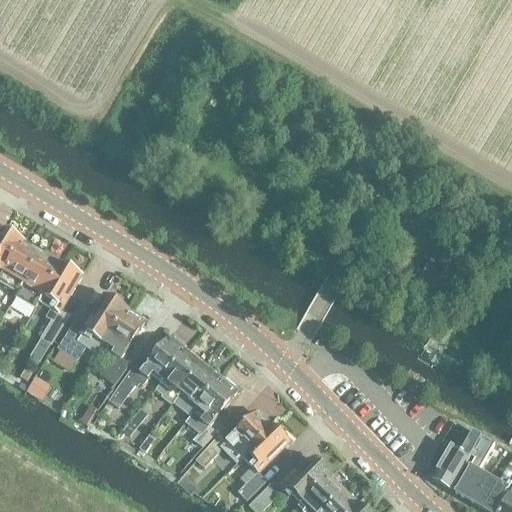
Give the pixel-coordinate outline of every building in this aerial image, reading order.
[(0,237),(0,278),(4,273),(24,238),(6,227),(0,237)] [(24,238),(4,273),(0,278),(0,279),(2,280),(0,282),(18,293),(23,284),(43,250),(24,238)] [(43,250),(23,284),(18,293),(19,293),(16,298),(35,309),(43,296),(63,261),(43,250)] [(448,259),(434,251),(418,279),(433,287),(448,259)] [(61,312),(63,310),(85,274),(63,261),(43,296),(56,304),(46,319),(52,322),(41,340),(52,347),(70,317),(61,312)] [(78,363),(92,341),(101,347),(126,310),(124,308),(125,306),(104,292),(101,295),(103,297),(84,326),(76,322),(58,351),(78,363)] [(126,310),(101,347),(112,355),(98,376),(114,387),(129,366),(119,359),(143,325),(144,326),(146,323),(126,310)] [(161,385),(188,351),(168,336),(165,338),(167,340),(142,372),(135,366),(118,388),(127,396),(135,386),(137,388),(140,384),(144,386),(151,377),(161,384),(161,385)] [(171,407),(178,398),(179,398),(205,365),(188,351),(161,385),(161,384),(155,391),(164,397),(162,400),(171,407)] [(205,365),(179,398),(196,411),(223,378),(205,365)] [(35,376),(28,392),(44,399),(51,383),(35,376)] [(196,411),(204,418),(205,418),(194,433),(199,437),(194,443),(204,450),(218,434),(215,432),(211,428),(238,395),(239,396),(242,393),(223,378),(196,411)] [(183,427),(192,417),(184,410),(176,421),(183,427)] [(236,448),(245,456),(273,428),(272,428),(257,413),(228,444),(219,436),(195,462),(204,470),(227,445),(233,450),(236,448)] [(290,441),(275,427),(274,426),(272,428),(273,428),(245,456),(260,470),(237,494),(245,502),(264,482),(258,476),(290,441)] [(452,445),(461,450),(470,434),(461,429),(452,445)] [(451,492),(466,465),(482,439),(473,434),(461,453),(451,447),(432,480),(451,492)] [(472,505),(488,478),(479,472),(494,446),(482,438),(482,439),(466,465),(471,468),(455,495),(472,505)] [(303,503),(332,475),(332,474),(334,472),(314,452),(311,455),(314,457),(281,491),(272,482),(248,507),(252,511),(260,511),(281,491),(288,499),(291,496),(299,504),(300,503),(301,504),(303,502),(303,503)] [(488,478),(472,505),(484,511),(494,511),(511,481),(511,461),(499,484),(488,478)] [(303,502),(301,504),(306,510),(304,511),(325,511),(347,490),(332,475),(303,503),(303,502)] [(511,511),(511,490),(510,489),(496,511),(511,511)] [(356,511),(366,502),(362,499),(359,502),(347,490),(325,511),(356,511)] [(375,511),(366,502),(356,511),(375,511)]
